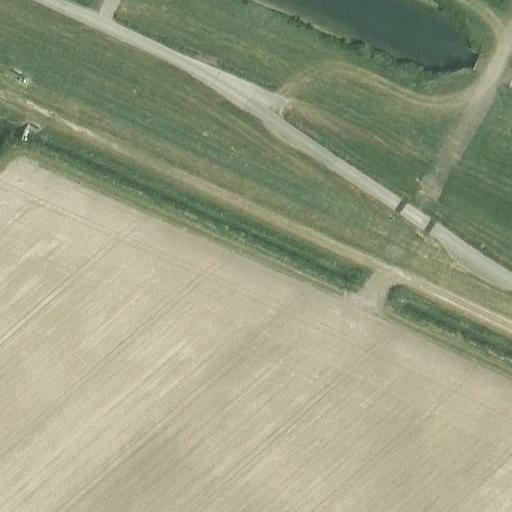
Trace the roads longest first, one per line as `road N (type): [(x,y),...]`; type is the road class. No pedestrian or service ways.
road 1 (track): [(511,329),(0,95)]
road 2 (track): [(511,278),(238,95),(46,0)]
road 3 (track): [(238,95),(385,105),(452,98),(497,64),(497,36),(472,0)]
